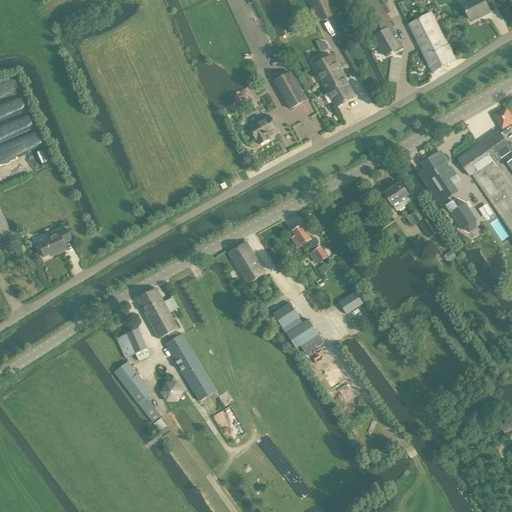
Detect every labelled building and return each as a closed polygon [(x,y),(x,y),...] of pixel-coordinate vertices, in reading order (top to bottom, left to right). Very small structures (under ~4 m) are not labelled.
[(308,0),(319,22),(335,14),(328,0),(308,0)] [(353,0),(385,56),(403,46),(377,0),(353,0)] [(482,16),(490,12),(485,1),(487,0),(470,0),(462,4),(470,20),(481,14),(482,16)] [(409,25),(433,73),(455,61),(448,45),(447,46),(431,12),(409,25)] [(353,34),(347,37),(350,42),(355,39),(353,34)] [(336,108),(355,97),(332,55),(313,66),(336,108)] [(290,109),(306,100),(290,72),(274,81),(290,109)] [(501,128),(511,121),(511,119),(506,109),(495,115),(501,128)] [(266,135),(277,129),(269,116),(249,127),(256,140),(257,140),(259,145),(269,139),(266,135)] [(492,164),(494,163),(511,151),(499,132),(482,143),(493,160),(490,161),(492,164)] [(493,160),(482,143),(458,160),(469,176),(472,175),(511,233),(511,189),(494,163),(492,164),(490,161),(493,160)] [(423,164),(429,173),(422,178),(439,203),(446,198),(449,203),(445,206),(450,212),(461,229),(469,232),(476,228),(475,219),(464,203),(457,199),(454,202),(453,201),(452,201),(449,196),(450,196),(445,189),(452,185),(448,179),(455,175),(450,167),(448,168),(445,164),(447,162),(440,152),(435,156),(434,155),(429,158),(429,159),(423,164)] [(396,212),(405,206),(412,201),(408,196),(409,195),(400,183),(384,194),(396,212)] [(421,221),(429,216),(424,207),(415,212),(421,221)] [(0,238),(11,234),(0,210),(0,238)] [(441,231),(431,216),(419,224),(429,239),(441,231)] [(313,237),(310,238),(301,225),(292,232),(296,237),(292,239),(298,248),(301,245),(304,250),(309,246),(312,248),(314,248),(316,247),(318,245),(319,242),(318,240),(316,238),(313,237)] [(37,243),(42,256),(43,257),(55,252),(56,255),(65,251),(62,244),(71,240),(65,227),(56,231),(58,234),(37,243)] [(247,242),(229,252),(232,256),(248,283),(265,273),(255,256),(247,242)] [(320,262),(327,257),(320,247),(313,251),(320,262)] [(319,269),(322,274),(329,269),(325,264),(319,269)] [(164,302),(156,288),(137,299),(159,339),(178,329),(170,313),(180,307),(175,297),(164,302)] [(356,292),(339,302),(346,314),(363,303),(356,292)] [(302,324),(289,305),(274,315),(287,334),(302,324)] [(302,324),(287,334),(297,349),(301,346),(306,353),(323,342),(308,320),(302,324)] [(479,334),(485,342),(496,334),(490,326),(479,334)] [(125,358),(147,348),(138,329),(116,338),(125,358)] [(199,401),(216,391),(182,334),(165,344),(199,401)] [(382,342),(377,346),(381,351),(386,347),(382,342)] [(138,404),(152,393),(128,362),(114,372),(138,404)] [(166,403),(178,402),(184,392),(178,381),(166,382),(160,392),(166,403)]
